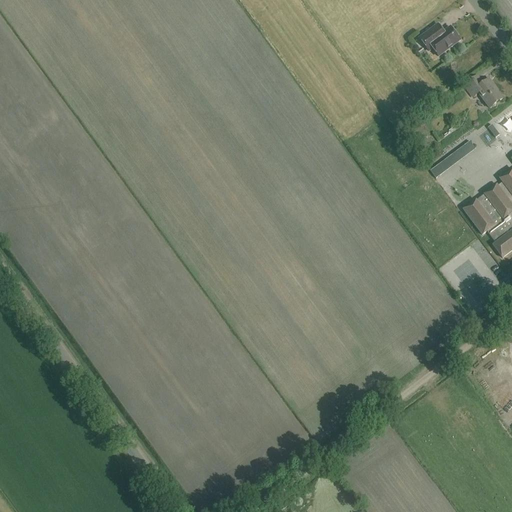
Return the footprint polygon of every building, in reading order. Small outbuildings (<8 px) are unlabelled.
[(444,33),(438,25),(419,39),(429,52),(432,49),(438,57),(460,41),(451,28),(444,33)] [(440,64),(431,71),(441,85),(457,73),(450,63),(443,68),(440,64)] [(483,85),(477,77),(465,87),(473,98),(479,94),(490,109),(503,99),(494,88),(495,87),(489,80),(483,85)] [(488,128),(495,138),(500,135),(492,125),(488,128)] [(436,182),(475,151),(469,143),(430,174),(436,182)] [(463,210),(482,236),(486,232),(495,244),(493,246),(502,259),(511,251),(511,159),(511,160),(511,169),(499,179),(502,184),(498,187),(497,185),(484,195),(487,199),(479,205),(476,201),(463,210)] [(491,408),(503,400),(501,397),(507,393),(504,388),(500,382),(486,390),(490,396),(486,399),(491,408)]
